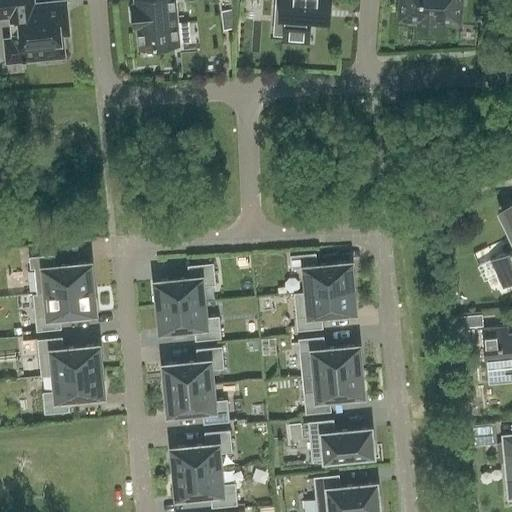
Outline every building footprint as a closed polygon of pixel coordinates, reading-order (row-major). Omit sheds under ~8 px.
[(63,35),(70,34),(66,1),(35,4),(34,0),(0,0),(0,17),(21,16),(23,38),(10,39),(6,44),(8,58),(12,62),(24,61),(24,63),(28,63),(28,60),(61,57),(65,53),(63,35)] [(136,0),(136,4),(133,4),(134,10),(131,11),(132,21),(135,21),(136,27),(139,27),(141,47),(180,43),(180,42),(190,41),(189,21),(178,22),(175,0),(136,0)] [(311,25),(331,26),(332,0),(280,0),(280,7),(286,7),(283,41),(310,43),(311,25)] [(401,0),(400,18),(421,19),(421,27),(438,28),(439,20),(460,22),(461,0),(401,0)] [(470,191),(450,199),(454,211),(470,205),(478,202),(473,190),(470,191)] [(504,288),(511,283),(511,203),(503,207),(511,226),(511,250),(491,260),(504,288)] [(30,268),(38,267),(40,291),(93,286),(91,261),(55,265),(54,253),(29,255),(30,268)] [(303,271),(305,295),(357,289),(355,264),(319,267),(318,255),(292,257),(294,271),(303,271)] [(192,279),(155,282),(158,310),(210,305),(208,280),(218,280),(217,266),(191,268),(192,279)] [(61,327),(60,315),(96,312),(93,286),(40,291),(32,291),(34,316),(36,329),(61,327)] [(357,289),(305,295),(307,319),(298,319),(299,332),(324,329),(323,320),(359,317),(357,289)] [(212,326),(210,305),(158,310),(161,336),(197,332),(198,343),(222,341),(221,325),(212,326)] [(460,316),(461,327),(482,325),(481,314),(460,316)] [(511,334),(509,334),(508,327),(485,330),(489,366),(511,364),(511,371),(511,370),(511,334)] [(314,359),(315,374),(361,370),(359,345),(326,348),(324,335),(298,338),(300,360),(314,359)] [(53,373),(101,369),(99,344),(63,347),(62,336),(37,337),(38,351),(40,374),(53,373)] [(165,365),(167,390),(213,386),(212,370),(225,369),(223,347),(197,349),(198,362),(165,365)] [(101,369),(53,373),(55,391),(42,392),(44,412),(69,410),(68,398),(103,395),(101,369)] [(361,370),(315,374),(317,389),(303,391),(305,413),(331,411),(330,398),(363,395),(361,370)] [(213,386),(167,390),(169,414),(203,412),(204,424),(230,422),(228,400),(214,401),(213,386)] [(374,454),(371,427),(336,431),(334,418),(308,421),(312,459),(326,458),(326,459),(374,454)] [(495,422),(472,424),(474,445),(498,442),(495,422)] [(170,445),(173,472),(226,467),(224,451),(233,450),(231,428),(205,431),(206,442),(170,445)] [(226,467),(173,472),(176,499),(212,495),(213,506),(238,504),(235,481),(227,482),(226,467)] [(342,487),(340,474),(314,476),(318,511),(357,511),(380,510),(377,483),(342,487)]
